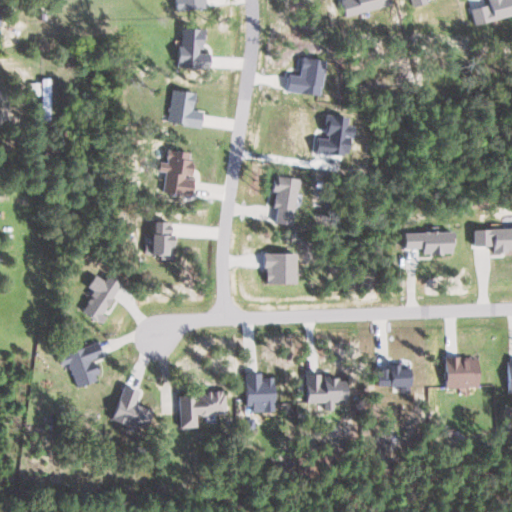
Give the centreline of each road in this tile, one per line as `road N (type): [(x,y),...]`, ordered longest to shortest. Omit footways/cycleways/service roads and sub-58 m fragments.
road 1 (residential): [(511,311),(181,324),(150,339)]
road 2 (residential): [(250,0),(222,322)]
